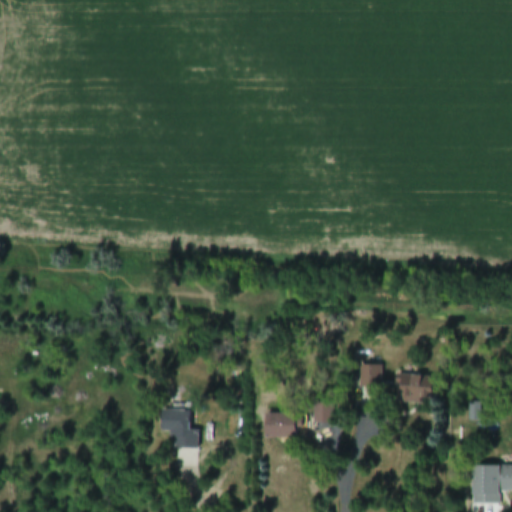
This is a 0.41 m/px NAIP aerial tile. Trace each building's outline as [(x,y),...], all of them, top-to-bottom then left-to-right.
[(432,377),(398,377),(398,405),(432,405),(432,377)] [(331,406),(315,406),(315,423),(331,423),(331,406)] [(173,449),(198,450),(198,432),(189,432),(189,411),(162,411),(162,433),(173,433),(173,449)] [(300,429),(300,416),(265,416),(265,440),(297,440),(297,429),(300,429)] [(511,468),(472,469),(472,508),(500,508),(500,494),(511,493),(511,468)]
